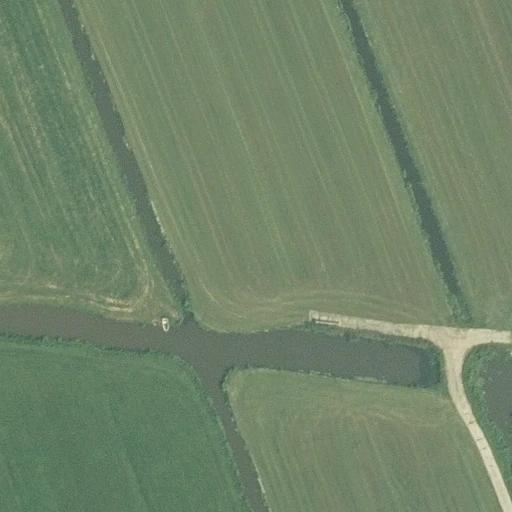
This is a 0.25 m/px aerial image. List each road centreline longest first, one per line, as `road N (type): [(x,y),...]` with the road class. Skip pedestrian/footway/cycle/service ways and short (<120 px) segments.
road 1 (track): [(309,317),(508,337)]
road 2 (track): [(452,336),(456,392),(509,511)]
